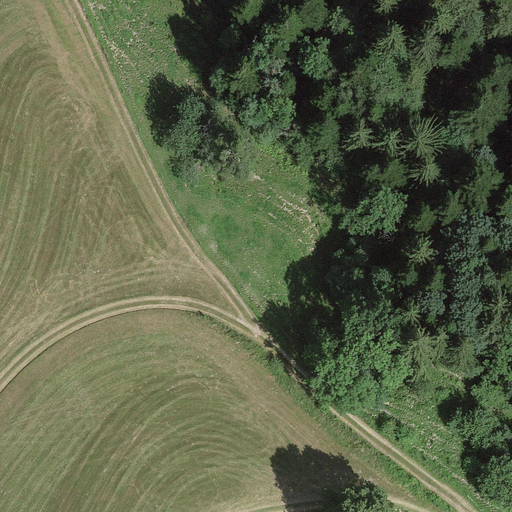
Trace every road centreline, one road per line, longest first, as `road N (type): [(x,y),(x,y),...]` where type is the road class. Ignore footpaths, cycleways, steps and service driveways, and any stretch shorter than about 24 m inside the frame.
road 1 (track): [(473,511),(275,349),(205,308),(153,302),(88,318),(26,359),(0,388)]
road 2 (track): [(71,0),(169,204),(275,349)]
road 3 (track): [(276,511),(347,502),(411,511)]
